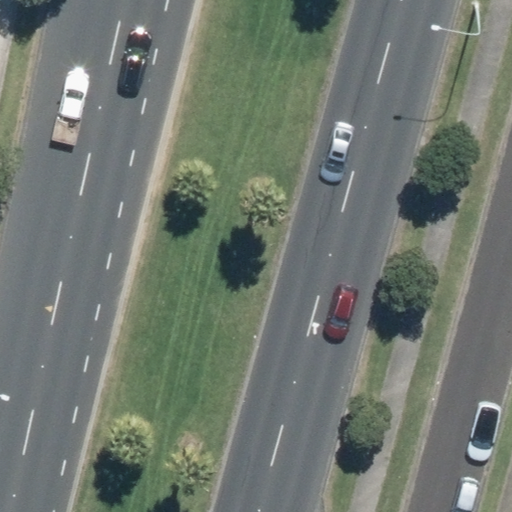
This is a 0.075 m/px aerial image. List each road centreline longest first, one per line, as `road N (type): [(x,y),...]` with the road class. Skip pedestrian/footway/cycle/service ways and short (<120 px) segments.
road 1 (primary): [(388,0),(250,511)]
road 2 (primary): [(0,511),(124,0)]
road 3 (residential): [(439,511),(511,259)]
